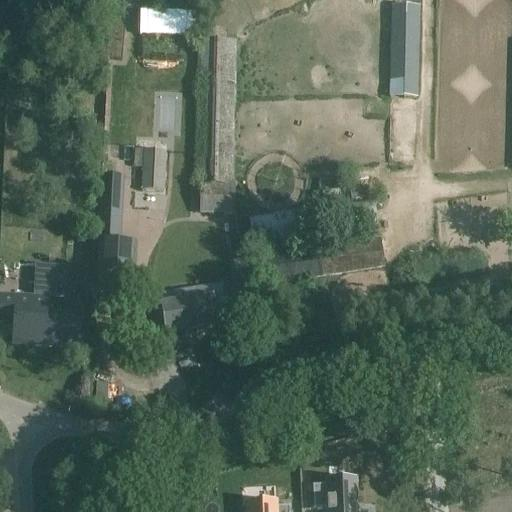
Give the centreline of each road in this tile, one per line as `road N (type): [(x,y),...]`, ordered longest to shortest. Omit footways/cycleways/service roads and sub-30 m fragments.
road 1 (unclassified): [(23,411),(85,428),(147,430),(423,355)]
road 2 (unknown): [(427,222),(428,0)]
road 3 (residential): [(423,355),(439,511)]
